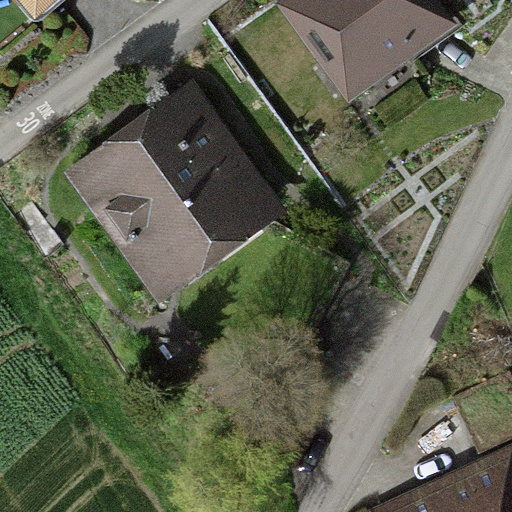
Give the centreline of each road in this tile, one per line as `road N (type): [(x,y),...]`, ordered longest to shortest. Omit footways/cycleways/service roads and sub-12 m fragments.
road 1 (residential): [(314,511),(511,143)]
road 2 (residential): [(6,143),(198,0)]
